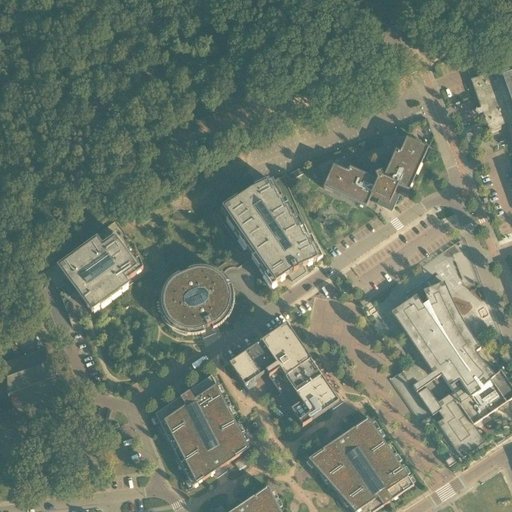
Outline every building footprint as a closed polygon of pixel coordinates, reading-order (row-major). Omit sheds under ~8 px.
[(511,68),(511,66),(470,81),(490,135),(499,131),(500,131),(501,129),(501,127),(506,125),(511,140),(511,68)] [(381,139),(370,143),(373,151),(384,147),(381,139)] [(391,201),(397,187),(408,192),(428,150),(406,140),(400,154),(395,152),(383,180),(381,174),(374,176),(377,182),(349,169),(347,174),(333,167),(323,189),(366,209),(371,197),(384,203),(389,205),(391,201)] [(352,156),(349,163),(357,167),(360,159),(352,156)] [(295,179),(303,176),(300,170),(292,174),(295,179)] [(321,260),(283,178),(254,191),(250,193),(237,202),(217,216),(242,252),(219,268),(217,271),(212,269),(207,267),(201,267),(196,267),(191,268),(188,269),(187,270),(188,273),(181,277),(179,273),(178,273),(176,274),(171,277),(167,281),(164,286),(161,291),(159,296),(159,301),(159,306),(160,311),(161,316),(164,321),(167,325),(171,329),(175,332),(180,334),(185,336),(190,336),(196,336),(201,335),(203,335),(204,337),(216,332),(215,329),(217,328),(220,326),(223,323),(226,320),(229,316),(231,311),(233,306),(233,301),(233,296),(232,291),(231,286),(229,284),(226,279),(223,276),(226,273),(227,272),(228,271),(230,270),(231,270),(233,269),(234,269),(236,270),(237,270),(253,260),(272,288),(287,277),(292,284),(306,275),(303,268),(321,260)] [(330,228),(332,223),(317,215),(315,221),(330,228)] [(80,323),(151,271),(116,222),(44,273),(59,294),(71,325),(72,326),(80,323)] [(483,363),(475,354),(480,350),(476,344),(471,348),(464,337),(458,326),(455,321),(449,309),(443,297),(441,292),(446,290),(444,284),(423,293),(428,291),(430,296),(425,298),(428,304),(422,307),(419,302),(409,310),(406,305),(410,302),(391,314),(395,320),(400,317),(414,338),(437,372),(432,375),(436,381),(441,378),(452,394),(437,404),(427,389),(417,396),(432,418),(438,414),(443,421),(437,425),(447,439),(461,460),(478,449),(472,440),(476,437),(477,438),(477,439),(480,438),(481,438),(482,436),(482,434),(482,433),(481,432),(480,431),(478,431),(477,431),(473,426),(498,410),(499,410),(499,411),(500,412),(501,412),(502,412),(504,412),(505,412),(506,412),(507,410),(509,409),(510,407),(509,403),(509,402),(511,399),(511,388),(505,378),(496,384),(493,380),(495,378),(491,373),(483,363)] [(302,428),(310,423),(338,403),(286,327),(229,366),(244,389),(265,374),(302,428)] [(0,373),(7,395),(56,378),(46,350),(0,366),(0,373)] [(506,365),(510,361),(507,353),(501,359),(506,365)] [(249,450),(242,437),(211,378),(155,416),(164,434),(167,432),(174,442),(170,444),(178,460),(180,459),(187,469),(183,471),(192,489),(215,474),(218,478),(225,472),(223,468),(249,450)] [(0,424),(16,419),(9,399),(0,402),(0,428),(1,428),(0,425),(0,424)] [(377,511),(414,487),(368,420),(342,438),(339,434),(331,439),(334,443),(307,461),(320,476),(324,473),(331,484),(329,485),(340,499),(344,496),(351,506),(349,508),(352,511),(377,511)] [(452,458),(445,463),(449,468),(456,464),(452,458)] [(497,483),(467,505),(472,511),(490,511),(489,509),(504,498),(505,499),(503,501),(505,502),(508,500),(497,483)] [(280,511),(275,502),(268,488),(241,507),(238,502),(230,508),(233,511),(280,511)] [(511,511),(507,503),(496,510),(497,511),(511,511)]
